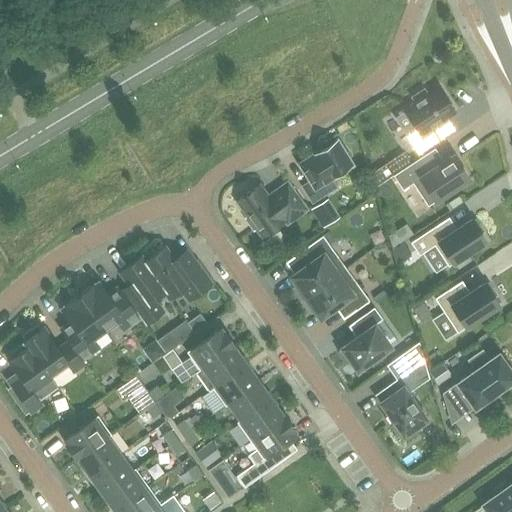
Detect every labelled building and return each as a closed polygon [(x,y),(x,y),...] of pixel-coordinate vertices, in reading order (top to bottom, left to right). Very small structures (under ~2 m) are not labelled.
[(450,25),(420,35),(426,51),(455,41),(450,25)] [(414,125),(404,131),(418,152),(439,138),(432,126),(454,111),(439,88),(428,95),(424,88),(411,97),(416,103),(405,111),(414,125)] [(325,148),(300,163),(311,181),(303,186),(312,202),(322,196),(316,187),(353,165),(345,153),(349,151),(339,135),(323,145),(325,148)] [(433,167),(424,154),(393,175),(403,190),(413,183),(428,206),(469,178),(453,154),(433,167)] [(395,158),(388,162),(395,173),(402,169),(395,158)] [(262,236),(285,220),(287,223),(306,209),(291,188),(278,197),(276,193),(274,194),(275,194),(269,198),(259,184),(236,200),(247,216),(245,218),(253,230),(256,228),(262,236)] [(338,217),(327,199),(319,204),(321,208),(317,210),(326,225),(338,217)] [(410,242),(419,255),(434,245),(448,266),(486,241),(480,232),(483,230),(476,218),(472,220),(471,218),(440,239),(433,227),(410,242)] [(408,219),(388,230),(394,241),(414,231),(408,219)] [(293,285),(302,299),(347,267),(324,234),(303,249),(311,260),(291,275),(297,283),(293,285)] [(393,248),(397,261),(411,254),(403,241),(393,248)] [(186,249),(173,258),(164,247),(145,261),(144,261),(168,295),(167,295),(171,300),(183,291),(189,300),(211,284),(186,249)] [(120,271),(131,286),(122,292),(129,301),(128,302),(140,317),(145,324),(163,311),(156,303),(167,295),(168,295),(144,261),(145,261),(141,256),(120,271)] [(370,300),(347,267),(302,299),(312,312),(316,309),(321,317),(341,303),(349,314),(370,300)] [(93,283),(79,294),(104,330),(116,321),(122,330),(140,317),(128,302),(129,301),(122,292),(117,285),(107,292),(99,281),(94,285),(93,283)] [(496,294),(488,282),(485,284),(484,282),(465,295),(457,283),(435,298),(457,332),(499,305),(493,296),(496,294)] [(93,338),(104,330),(79,294),(64,304),(65,306),(60,309),(69,321),(59,328),(68,341),(82,359),(99,347),(93,338)] [(375,323),(382,318),(374,307),(353,322),(361,333),(338,349),(347,363),(351,360),(358,369),(370,361),(373,365),(386,355),(383,351),(391,346),(375,323)] [(84,363),(82,359),(68,341),(58,348),(44,327),(41,329),(37,324),(23,335),(26,340),(24,341),(57,388),(58,387),(51,378),(69,365),(73,371),(84,363)] [(219,328),(187,351),(199,369),(200,370),(232,346),(233,347),(235,346),(224,330),(222,332),(219,328)] [(157,335),(147,340),(153,353),(164,348),(157,335)] [(57,388),(24,341),(23,342),(24,343),(12,352),(15,355),(8,360),(21,378),(11,385),(31,412),(41,404),(38,400),(56,387),(57,388)] [(396,357),(404,369),(423,355),(419,341),(396,357)] [(199,369),(195,372),(209,390),(212,388),(212,387),(245,364),(233,347),(232,346),(200,370),(199,369)] [(172,349),(162,356),(172,369),(181,362),(172,349)] [(442,393),(448,411),(467,397),(474,407),(511,381),(511,372),(499,353),(490,360),(482,350),(468,360),(475,370),(442,393)] [(245,364),(212,387),(212,388),(225,406),(229,403),(229,402),(258,382),(245,364)] [(443,364),(431,372),(439,384),(451,376),(443,364)] [(417,425),(427,419),(398,378),(375,394),(394,421),(390,424),(402,440),(419,428),(417,425)] [(258,382),(229,402),(229,403),(240,419),(241,420),(270,399),(258,382)] [(150,390),(157,400),(165,394),(158,384),(150,390)] [(145,389),(131,399),(140,411),(154,401),(145,389)] [(165,394),(157,400),(163,410),(172,404),(165,394)] [(240,419),(237,422),(250,440),(283,417),(282,416),(270,399),(241,420),(240,419)] [(156,401),(147,407),(154,416),(162,411),(156,401)] [(106,436),(107,437),(111,434),(97,415),(64,438),(67,442),(65,443),(76,458),(78,457),(106,436)] [(254,463),(237,475),(244,486),(277,463),(270,453),(296,435),(293,431),(295,430),(284,415),(282,416),(283,417),(250,440),(255,447),(251,450),(250,458),(254,463)] [(183,435),(191,429),(185,419),(176,424),(183,435)] [(162,434),(169,444),(178,438),(171,428),(162,434)] [(191,429),(183,435),(190,444),(198,438),(191,429)] [(78,457),(90,474),(119,454),(107,437),(106,436),(78,457)] [(178,438),(169,444),(176,454),(184,448),(178,438)] [(211,458),(204,448),(196,454),(203,464),(211,458)] [(119,454),(90,474),(102,492),(131,471),(119,454)] [(219,462),(208,470),(214,479),(225,471),(219,462)] [(186,469),(193,479),(202,474),(195,464),(186,469)] [(131,471),(102,492),(115,510),(148,486),(135,468),(131,471)] [(511,511),(511,482),(508,485),(505,481),(493,490),(496,494),(482,504),(487,511),(511,511)] [(115,510),(116,511),(148,511),(160,504),(148,486),(115,510)] [(148,511),(177,511),(168,498),(160,504),(148,511)]
